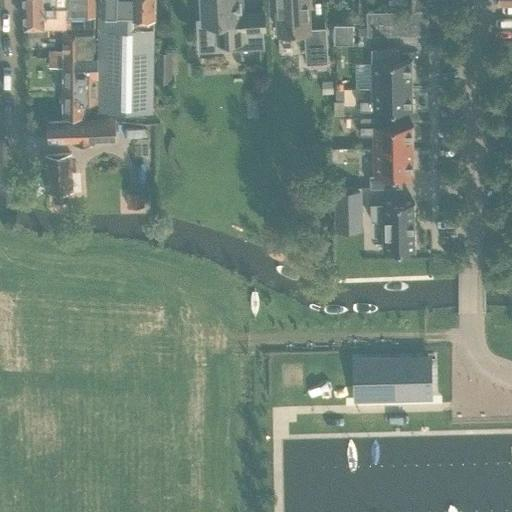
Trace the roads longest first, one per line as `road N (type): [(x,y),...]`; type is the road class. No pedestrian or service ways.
road 1 (residential): [(511,384),(480,368),(467,317),(470,0)]
road 2 (track): [(470,337),(248,342)]
road 3 (residential): [(12,0),(15,136),(24,157)]
